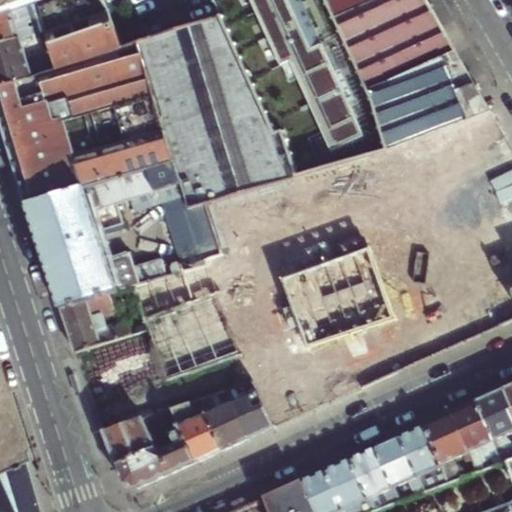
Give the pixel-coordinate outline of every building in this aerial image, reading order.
[(58,72),(0,90),(0,111),(11,147),(30,207),(150,172),(157,192),(182,185),(189,208),(206,205),(297,177),(283,134),(275,136),(222,19),(141,43),(122,49),(106,10),(102,0),(62,0),(39,9),(46,31),(48,36),(52,52),(58,72)] [(0,0),(0,16),(37,4),(45,2),(44,0),(0,0)] [(365,137),(301,0),(249,0),(281,66),(290,62),(332,152),(365,137)] [(328,0),(368,90),(457,53),(428,3),(426,0),(328,0)] [(39,9),(37,4),(0,16),(0,46),(21,39),(33,35),(30,23),(34,22),(38,33),(46,31),(39,9)] [(47,36),(40,38),(38,39),(43,55),(52,52),(48,36),(47,36)] [(21,39),(0,46),(0,90),(58,72),(52,52),(43,55),(28,60),(21,39)] [(457,53),(368,90),(374,102),(389,150),(492,113),(485,102),(465,67),(457,53)] [(167,215),(189,208),(182,185),(157,192),(150,172),(30,207),(47,261),(103,244),(93,212),(127,202),(131,214),(163,205),(167,215)] [(108,259),(103,244),(47,261),(50,272),(52,277),(108,259)] [(370,248),(281,279),(305,350),(395,319),(370,248)] [(52,277),(63,311),(136,288),(208,267),(206,262),(205,257),(182,263),(183,267),(180,265),(175,267),(173,270),(174,272),(167,274),(163,262),(135,270),(131,254),(108,261),(108,259),(52,277)] [(69,329),(77,353),(134,335),(130,323),(128,319),(118,323),(114,313),(141,304),(136,288),(63,311),(69,329)] [(222,292),(146,318),(148,324),(150,330),(165,383),(244,353),(222,292)] [(140,320),(130,323),(134,335),(135,335),(150,330),(148,324),(142,326),(140,320)] [(0,469),(22,460),(16,438),(0,379),(0,469)] [(250,398),(245,386),(233,390),(236,397),(236,398),(235,404),(250,398)] [(478,403),(506,464),(511,461),(511,442),(507,437),(511,435),(511,412),(511,402),(507,391),(493,397),(478,403)] [(235,404),(251,440),(264,434),(275,429),(260,395),(259,394),(250,398),(235,404)] [(213,397),(202,401),(225,452),(238,446),(251,440),(235,404),(219,410),(213,397)] [(225,452),(202,401),(173,411),(182,430),(197,464),(210,458),(225,452)] [(467,409),(453,415),(470,454),(486,447),(486,451),(491,463),(496,461),(499,466),(506,464),(478,403),(467,409)] [(182,430),(173,411),(105,434),(111,448),(119,467),(158,449),(157,445),(159,439),(182,430)] [(440,421),(428,426),(454,484),(479,474),(475,464),(468,470),(461,473),(455,461),(470,454),(453,415),(440,421)] [(415,432),(402,438),(426,494),(432,492),(431,488),(427,487),(429,484),(425,476),(435,471),(433,475),(439,489),(454,484),(428,426),(415,432)] [(197,464),(182,430),(159,439),(157,445),(158,449),(119,467),(123,479),(126,486),(138,491),(197,464)] [(426,494),(402,438),(390,443),(377,449),(401,504),(426,494)] [(365,455),(353,460),(371,500),(377,497),(386,494),(392,507),(401,504),(377,449),(365,455)] [(0,511),(36,511),(22,460),(0,469),(0,511)] [(371,500),(353,460),(342,465),(328,471),(345,511),(362,504),(362,506),(363,511),(375,511),(374,507),(371,500)] [(345,511),(328,471),(317,476),(303,483),(316,511),(345,511)] [(316,511),(303,483),(267,499),(271,511),(316,511)] [(377,497),(381,507),(382,511),(392,507),(386,494),(377,497)] [(511,511),(511,503),(488,511),(511,511)]
